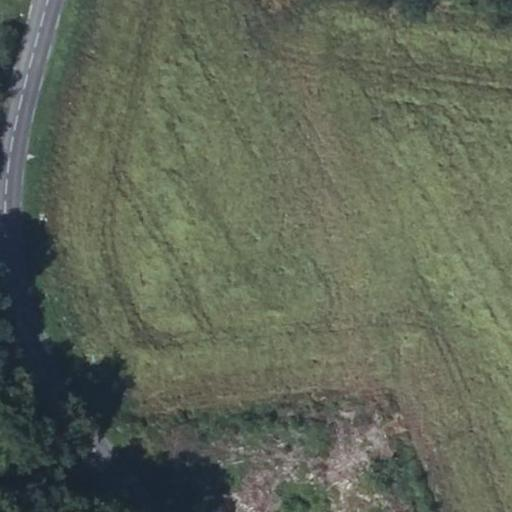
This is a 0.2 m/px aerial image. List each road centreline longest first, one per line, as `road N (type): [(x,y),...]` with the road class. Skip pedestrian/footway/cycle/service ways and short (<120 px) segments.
road 1 (secondary): [(151,511),(47,376),(14,299),(0,219)]
road 2 (secondary): [(0,217),(9,132),(42,0)]
